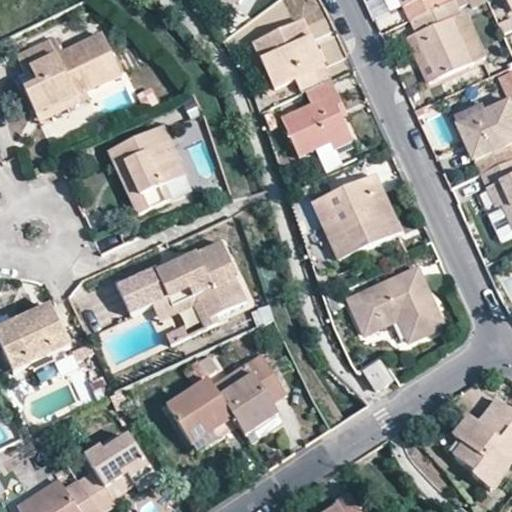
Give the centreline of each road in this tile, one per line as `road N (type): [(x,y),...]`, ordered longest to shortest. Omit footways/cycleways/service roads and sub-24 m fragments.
road 1 (residential): [(340,0),(500,345)]
road 2 (residential): [(500,345),(243,511)]
